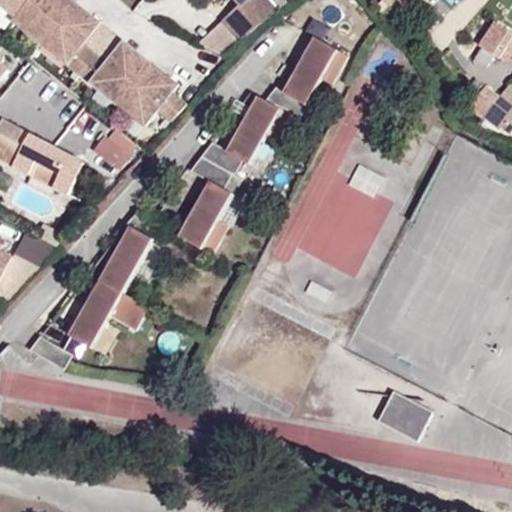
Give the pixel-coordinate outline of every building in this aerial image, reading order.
[(0,0),(0,5),(14,17),(12,20),(140,126),(152,112),(166,123),(180,107),(166,95),(173,87),(120,43),(101,65),(78,46),(96,24),(67,0),(0,0)] [(233,0),(239,6),(221,21),(239,43),(272,8),(265,0),(233,0)] [(384,15),(399,0),(379,0),(377,3),(384,15)] [(395,25),(420,1),(419,0),(399,0),(384,15),(395,25)] [(317,85),(333,53),(321,47),(334,23),(309,10),(282,61),(271,56),(262,74),(293,91),(300,76),(317,85)] [(511,30),(497,19),(480,41),(500,57),(507,48),(511,51),(511,30)] [(89,40),(103,52),(120,33),(106,20),(89,40)] [(239,43),(221,21),(195,45),(224,59),(239,43)] [(296,247),(353,278),(393,205),(377,196),(386,178),(359,163),(351,177),(340,171),(389,83),(365,70),(264,254),(286,266),(296,247)] [(511,79),(482,115),(511,140),(511,139),(511,79)] [(238,237),(255,203),(239,195),(249,177),(242,173),(256,147),(265,152),(277,129),(291,136),(307,106),(267,85),(241,136),(223,126),(199,154),(224,168),(198,217),(238,237)] [(0,124),(0,158),(31,175),(38,161),(63,175),(72,157),(3,119),(0,124)] [(443,123),(349,354),(453,397),(446,456),(410,442),(279,427),(278,435),(346,463),(370,465),(389,473),(511,486),(511,172),(502,168),(479,166),(468,161),(449,159),(436,192),(443,123)] [(114,126),(95,150),(120,170),(139,146),(114,126)] [(38,161),(31,175),(56,188),(63,175),(38,161)] [(166,230),(175,214),(147,199),(133,212),(166,230)] [(54,246),(86,210),(72,200),(65,210),(59,206),(53,215),(57,217),(42,239),(54,246)] [(159,226),(134,213),(127,227),(152,240),(159,226)] [(146,327),(158,304),(127,288),(152,240),(127,227),(76,325),(100,337),(114,310),(146,327)] [(0,299),(32,265),(10,253),(8,258),(0,253),(0,299)] [(69,359),(79,339),(50,323),(34,341),(69,359)] [(183,401),(22,379),(19,404),(159,423),(159,421),(180,424),(183,401)] [(379,417),(384,419),(400,390),(395,387),(379,417)] [(419,438),(435,408),(400,390),(384,419),(419,438)] [(298,494),(302,475),(278,470),(274,490),(298,494)]
